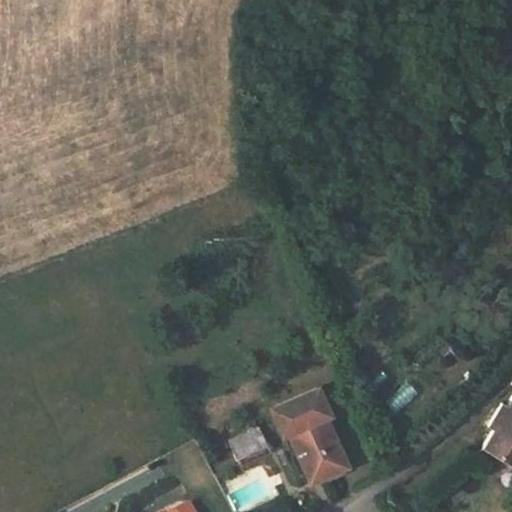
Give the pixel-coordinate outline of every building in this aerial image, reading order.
[(287,432),(309,483),(346,466),(324,417),(330,414),(318,391),(270,410),(279,434),(287,432)] [(510,461),(511,456),(511,394),(505,407),(500,404),(487,426),(492,429),(483,445),(510,461)] [(257,428),(227,440),(236,458),(263,445),(257,428)] [(266,451),(263,445),(236,458),(238,464),(266,451)] [(192,511),(187,502),(169,511),(192,511)]
